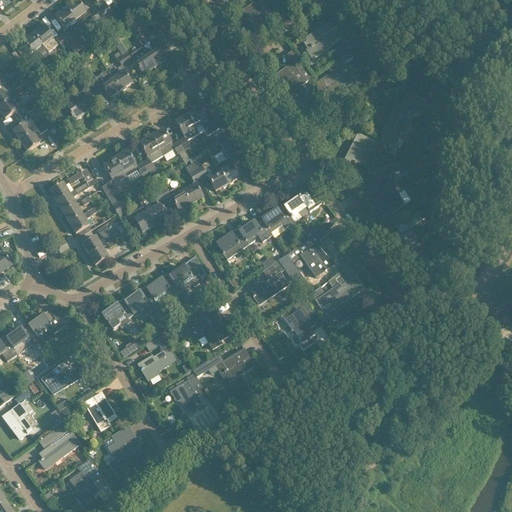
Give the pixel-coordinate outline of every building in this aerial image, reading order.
[(93,0),(97,5),(96,6),(98,8),(94,12),(101,21),(107,15),(105,13),(109,10),(108,7),(103,1),(103,0),(93,0)] [(275,12),(280,8),(274,0),(266,0),(267,1),(275,12)] [(77,2),(67,10),(72,16),(76,21),(78,25),(79,24),(84,20),(81,17),(86,13),(83,10),(77,2)] [(261,14),(254,4),(243,13),(250,23),(252,22),(260,35),(267,30),(268,32),(270,30),(274,27),(263,13),(261,14)] [(61,14),(56,18),(64,29),(63,30),(65,33),(66,33),(68,37),(69,37),(81,27),(79,24),(78,25),(76,21),(72,16),(67,10),(66,10),(64,10),(61,12),(61,14)] [(134,10),(127,15),(131,21),(138,16),(134,10)] [(89,15),(90,16),(96,24),(101,21),(94,12),(89,15)] [(308,43),(305,45),(308,50),(306,51),(312,60),(326,51),(330,48),(332,46),(338,54),(336,55),(331,59),(334,64),(349,54),(350,54),(346,48),(346,49),(341,40),(335,32),(333,30),(336,28),(332,22),(330,24),(329,24),(319,31),(318,31),(319,33),(307,41),(308,43)] [(134,25),(129,28),(133,35),(138,31),(134,25)] [(34,34),(34,35),(45,50),(48,54),(48,53),(58,46),(53,39),(53,38),(51,35),(45,27),(39,31),(38,30),(34,33),(34,34)] [(150,55),(147,57),(155,69),(166,62),(162,56),(161,54),(168,50),(164,44),(169,41),(161,29),(156,32),(152,35),(152,37),(154,39),(152,40),(151,41),(157,50),(150,55)] [(65,33),(61,37),(68,45),(72,52),(77,48),(72,41),(69,38),(68,37),(66,33),(65,33)] [(28,39),(23,43),(29,51),(31,55),(33,58),(34,59),(45,50),(34,35),(33,35),(32,35),(28,38),(28,39)] [(57,40),(56,40),(63,49),(68,45),(61,37),(57,40)] [(120,44),(115,47),(119,53),(121,56),(128,66),(132,62),(126,53),(120,44)] [(143,51),(132,58),(136,64),(136,65),(138,68),(144,77),(155,69),(147,57),(143,51)] [(15,68),(22,63),(15,53),(8,58),(15,68)] [(72,53),(67,57),(73,65),(78,61),(72,53)] [(119,53),(115,56),(123,69),(128,66),(121,56),(119,53)] [(331,74),(316,84),(318,98),(327,92),(328,92),(331,97),(332,96),(343,88),(344,89),(345,89),(351,84),(351,85),(352,86),(358,81),(353,73),(352,71),(349,73),(344,65),(352,59),(353,59),(349,54),(334,64),(328,69),(331,74)] [(33,58),(28,62),(35,71),(40,67),(34,59),(33,58)] [(287,69),(274,78),(282,88),(283,87),(292,100),(293,100),(294,102),(298,103),(301,103),(305,100),(306,97),(306,93),(305,91),(303,89),(302,87),(306,84),(312,79),(299,60),(292,65),(288,68),(287,69)] [(22,63),(15,68),(15,69),(22,79),(29,74),(22,63)] [(121,68),(110,75),(121,92),(123,92),(126,90),(126,88),(132,84),(124,72),(121,68)] [(91,75),(86,78),(94,88),(98,85),(101,89),(102,88),(104,91),(109,100),(121,92),(110,75),(108,72),(95,81),(91,75)] [(86,78),(82,81),(89,92),(94,88),(86,78)] [(4,91),(0,94),(0,108),(11,101),(17,98),(13,92),(24,85),(21,80),(4,91)] [(39,106),(46,102),(43,97),(46,96),(37,83),(30,88),(37,98),(24,107),(28,113),(39,106)] [(88,96),(85,91),(80,94),(80,93),(75,97),(78,102),(86,115),(98,107),(89,95),(88,96)] [(424,107),(427,102),(421,100),(418,98),(409,93),(402,106),(397,103),(391,115),(392,115),(381,136),(395,143),(399,135),(400,135),(406,122),(404,121),(409,111),(415,114),(416,112),(417,112),(419,108),(419,107),(420,105),(424,107)] [(0,112),(5,121),(14,115),(18,112),(15,107),(21,103),(17,98),(11,101),(0,108),(0,112)] [(60,102),(58,99),(48,105),(58,119),(62,116),(64,119),(70,115),(75,122),(86,115),(78,102),(68,109),(62,101),(60,102)] [(39,106),(28,113),(32,119),(32,118),(38,114),(39,113),(43,111),(39,106)] [(188,116),(199,135),(204,132),(207,137),(211,135),(220,130),(213,117),(207,121),(201,111),(200,109),(193,113),(192,113),(189,114),(188,116)] [(182,120),(176,124),(181,132),(183,137),(185,139),(187,142),(198,135),(199,135),(188,116),(187,117),(185,117),(182,118),(182,119),(182,120)] [(20,143),(33,134),(26,124),(13,132),(20,143)] [(45,125),(37,130),(41,135),(48,130),(45,125)] [(163,157),(175,150),(172,144),(164,131),(152,138),(163,157)] [(27,153),(40,145),(33,134),(20,143),(27,153)] [(371,157),(377,145),(358,135),(352,147),(354,148),(347,161),(354,165),(354,166),(355,166),(356,164),(365,168),(370,157),(371,157)] [(152,138),(140,145),(145,154),(148,159),(149,160),(142,164),(148,173),(154,170),(151,164),(163,157),(152,138)] [(185,139),(178,142),(184,152),(190,148),(187,142),(185,139)] [(178,142),(173,146),(175,150),(178,155),(179,155),(185,164),(190,161),(184,152),(178,142)] [(222,154),(214,158),(215,160),(218,166),(217,166),(220,172),(228,186),(229,185),(230,186),(233,184),(233,182),(240,179),(233,167),(239,163),(237,160),(235,155),(237,154),(232,145),(230,146),(228,143),(221,147),(224,152),(222,154)] [(214,148),(208,151),(212,157),(217,154),(214,148)] [(128,153),(116,160),(127,178),(127,179),(139,172),(141,177),(148,173),(142,164),(137,167),(135,166),(133,161),(128,153)] [(107,172),(96,179),(107,196),(113,192),(111,190),(116,187),(128,180),(127,179),(127,178),(116,160),(104,167),(107,172)] [(375,179),(396,166),(393,161),(372,175),(375,179)] [(198,162),(192,165),(201,181),(207,178),(199,163),(198,162)] [(195,184),(201,181),(192,165),(186,169),(195,184)] [(210,168),(203,171),(207,178),(208,179),(210,184),(215,192),(222,189),(224,190),(226,188),(226,186),(228,186),(220,172),(217,166),(211,170),(210,168)] [(397,166),(375,179),(379,184),(380,186),(383,184),(383,185),(393,179),(391,176),(400,171),(397,166)] [(71,186),(84,178),(81,174),(68,181),(71,186)] [(396,187),(395,183),(394,179),(393,178),(393,179),(383,185),(383,184),(380,186),(368,194),(375,205),(376,204),(384,217),(391,213),(392,215),(405,206),(397,193),(396,190),(396,187)] [(63,214),(76,206),(72,199),(92,187),(89,183),(75,191),(75,192),(70,195),(57,203),(63,214)] [(57,203),(70,195),(63,184),(50,192),(57,203)] [(191,206),(203,199),(196,186),(184,193),(191,206)] [(164,187),(158,190),(164,202),(170,212),(171,212),(169,209),(175,206),(178,211),(179,213),(191,206),(184,193),(180,187),(168,194),(164,187)] [(158,190),(152,194),(159,207),(164,215),(170,212),(164,202),(158,190)] [(289,207),(285,209),(294,223),(298,220),(301,219),(298,214),(306,208),(310,213),(313,211),(322,205),(311,190),(300,197),(298,195),(292,199),(294,201),(295,203),(289,207)] [(83,207),(92,203),(88,197),(80,202),(83,207)] [(118,217),(129,211),(123,201),(112,207),(118,217)] [(70,224),(83,216),(76,206),(63,214),(70,224)] [(265,220),(263,222),(271,234),(274,233),(282,227),(285,230),(290,227),(294,233),(299,230),(294,223),(285,209),(284,208),(283,206),(276,210),(278,211),(265,220)] [(155,227),(167,220),(164,215),(159,207),(147,214),(155,227)] [(83,216),(70,224),(76,235),(78,234),(89,227),(90,227),(86,222),(91,219),(90,218),(98,213),(95,209),(94,208),(87,213),(87,214),(83,216)] [(155,227),(147,214),(144,208),(129,216),(130,217),(132,220),(133,223),(136,222),(143,234),(155,227)] [(408,229),(424,220),(420,212),(404,222),(408,229)] [(241,233),(240,234),(243,240),(246,243),(248,247),(249,245),(255,242),(253,238),(256,236),(257,235),(263,244),(273,237),(271,235),(271,234),(260,218),(254,222),(255,224),(241,233)] [(315,227),(304,235),(308,241),(319,233),(315,227)] [(103,239),(111,234),(108,230),(101,235),(103,239)] [(232,236),(217,247),(223,256),(227,262),(248,247),(246,243),(243,240),(240,234),(239,233),(237,230),(231,234),(232,236)] [(400,235),(394,239),(401,250),(404,256),(406,255),(409,258),(415,268),(421,265),(422,266),(429,262),(409,230),(406,231),(402,234),(400,235)] [(278,262),(278,263),(282,268),(301,294),(309,288),(292,264),(301,257),(307,265),(306,265),(316,279),(325,272),(333,267),(324,254),(326,253),(318,243),(315,238),(315,237),(309,241),(293,252),(288,255),(278,262)] [(89,257),(102,249),(96,238),(82,246),(89,257)] [(109,250),(117,245),(114,240),(106,245),(109,250)] [(96,267),(109,259),(102,249),(89,257),(96,267)] [(0,250),(0,272),(1,274),(12,267),(8,262),(8,261),(7,260),(0,250)] [(170,279),(180,294),(184,292),(192,285),(194,289),(195,288),(200,285),(198,282),(201,279),(206,276),(195,259),(189,263),(184,266),(185,268),(174,276),(170,279)] [(266,262),(261,266),(265,271),(270,268),(266,262)] [(260,286),(252,292),(255,296),(253,298),(254,299),(259,305),(267,300),(271,297),(272,298),(283,291),(289,286),(281,274),(278,270),(280,269),(281,268),(282,268),(278,263),(263,273),(269,282),(264,285),(263,283),(260,286)] [(320,289),(311,295),(316,302),(321,310),(330,304),(333,309),(334,309),(334,308),(347,299),(348,301),(349,300),(359,293),(358,292),(362,289),(363,289),(355,278),(349,269),(348,268),(328,283),(333,291),(325,296),(320,289)] [(148,292),(147,292),(156,304),(167,296),(171,301),(180,294),(170,279),(169,277),(167,275),(162,279),(163,281),(150,290),(148,292)] [(123,301),(122,301),(134,317),(134,316),(135,319),(142,314),(144,317),(153,310),(151,308),(156,304),(147,292),(148,292),(145,288),(139,292),(140,294),(126,304),(123,301)] [(297,313),(284,321),(292,333),(293,332),(302,344),(308,341),(310,340),(309,340),(315,336),(311,330),(314,327),(314,326),(319,322),(320,322),(318,320),(313,312),(312,312),(304,300),(293,307),(297,313)] [(122,330),(130,323),(128,320),(134,317),(122,301),(117,305),(118,306),(108,314),(107,312),(103,315),(104,316),(103,317),(105,321),(105,322),(106,323),(113,332),(120,327),(122,330)] [(45,317),(30,328),(34,334),(36,337),(37,337),(48,329),(53,336),(67,326),(66,324),(62,319),(57,322),(49,312),(50,312),(49,311),(43,316),(45,317)] [(207,317),(204,312),(196,317),(170,333),(175,340),(196,327),(201,336),(203,335),(213,351),(222,345),(220,343),(227,338),(219,325),(221,324),(214,313),(207,317)] [(496,318),(492,313),(486,317),(495,331),(509,322),(503,313),(496,318)] [(166,321),(160,325),(165,332),(171,328),(166,321)] [(22,330),(8,341),(18,356),(19,356),(33,346),(38,354),(44,349),(36,337),(35,335),(34,334),(30,328),(29,326),(27,324),(21,328),(22,330)] [(139,366),(138,366),(141,371),(141,372),(142,372),(148,383),(149,383),(149,382),(158,377),(159,376),(158,374),(160,373),(165,370),(172,366),(179,362),(167,343),(172,340),(169,335),(164,338),(163,336),(145,347),(149,353),(159,347),(164,354),(154,360),(152,357),(151,358),(148,360),(140,365),(139,366)] [(0,356),(2,355),(8,363),(18,356),(8,341),(5,337),(0,340),(0,356)] [(81,337),(70,344),(75,350),(85,343),(85,342),(81,337)] [(127,349),(120,354),(121,355),(124,360),(131,355),(127,349)] [(194,371),(193,371),(197,378),(209,371),(211,375),(219,371),(226,383),(242,373),(243,374),(254,367),(244,351),(223,363),(219,356),(200,367),(194,371)] [(63,364),(41,381),(54,397),(63,391),(69,387),(71,385),(80,380),(79,379),(92,371),(88,364),(87,363),(85,364),(82,359),(77,362),(74,364),(70,367),(71,369),(68,371),(66,369),(67,368),(63,364)] [(53,361),(47,365),(49,366),(51,370),(57,366),(53,361)] [(197,362),(191,366),(193,370),(199,367),(197,362)] [(173,387),(168,390),(170,393),(176,402),(178,403),(182,401),(188,412),(190,415),(192,413),(195,414),(196,411),(198,410),(197,407),(202,405),(198,398),(205,394),(202,388),(196,378),(197,378),(193,371),(192,372),(187,375),(186,376),(188,379),(186,380),(188,382),(184,384),(183,382),(176,386),(177,388),(175,390),(173,387)] [(6,403),(15,395),(10,389),(1,396),(6,403)] [(26,392),(15,401),(19,406),(30,397),(26,392)] [(100,433),(110,427),(108,424),(115,420),(107,407),(109,406),(102,395),(97,398),(94,392),(74,404),(78,411),(85,407),(88,413),(92,411),(97,419),(93,421),(100,433)] [(20,406),(3,419),(11,429),(12,428),(21,440),(28,435),(28,436),(29,435),(28,433),(31,430),(27,424),(23,419),(27,416),(31,412),(25,403),(20,407),(20,406)] [(62,404),(57,407),(60,413),(65,409),(62,404)] [(69,409),(62,413),(64,417),(72,413),(69,409)] [(60,417),(54,421),(57,425),(63,421),(60,417)] [(81,446),(66,424),(55,432),(39,443),(39,444),(41,442),(47,450),(40,455),(43,460),(41,461),(41,462),(40,463),(45,471),(45,470),(59,460),(60,461),(70,454),(81,446)] [(110,448),(109,450),(111,453),(112,456),(113,456),(116,461),(110,465),(109,465),(114,474),(115,474),(115,475),(121,470),(128,464),(128,463),(130,461),(127,456),(129,454),(130,456),(141,449),(129,428),(112,438),(116,445),(111,448),(110,448)] [(78,476),(70,482),(78,493),(79,492),(82,495),(80,496),(76,499),(82,508),(87,505),(95,499),(96,499),(95,497),(99,493),(91,482),(96,479),(97,481),(102,477),(91,460),(86,463),(77,469),(81,474),(78,476)] [(224,490),(207,473),(199,481),(216,498),(224,490)] [(50,493),(44,497),(48,502),(53,498),(50,493)] [(12,511),(6,503),(0,506),(0,511),(12,511)]
